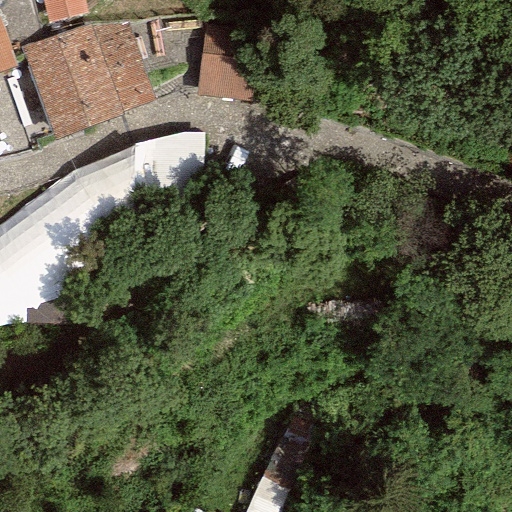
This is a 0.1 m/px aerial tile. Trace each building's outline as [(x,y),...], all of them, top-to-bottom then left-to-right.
[(77,0),(35,0),(37,17),(78,14),(77,0)] [(45,136),(115,113),(85,19),(37,35),(42,49),(19,56),(45,136)] [(254,36),(197,30),(190,93),(248,99),(254,36)] [(0,61),(8,58),(0,38),(0,61)] [(85,176),(105,234),(208,199),(189,141),(85,176)]
